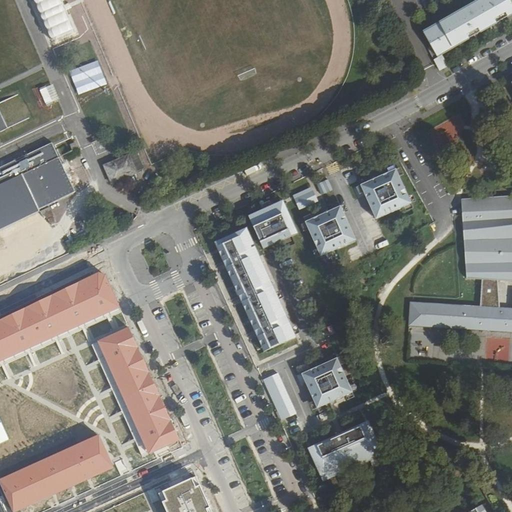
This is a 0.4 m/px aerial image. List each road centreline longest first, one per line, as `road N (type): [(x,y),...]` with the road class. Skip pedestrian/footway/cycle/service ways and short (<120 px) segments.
road 1 (unclassified): [(174,220),(511,50)]
road 2 (residential): [(271,511),(295,491),(197,271)]
road 3 (residential): [(136,299),(204,451)]
road 4 (unknown): [(248,388),(313,346),(286,267)]
road 5 (residential): [(204,451),(75,511)]
road 6 (track): [(121,251),(98,249),(0,297)]
